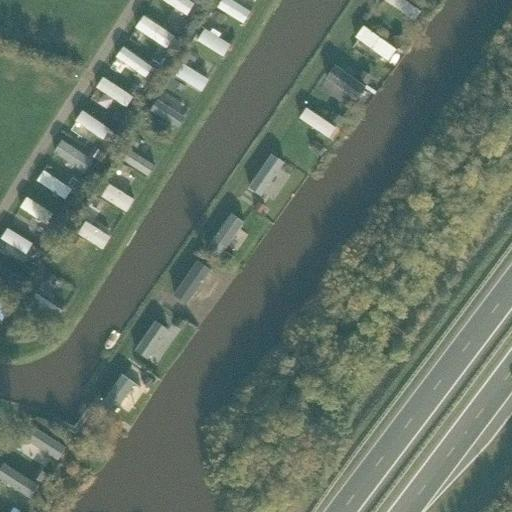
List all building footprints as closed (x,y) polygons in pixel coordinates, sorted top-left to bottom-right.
[(240,0),(228,0),(223,9),(251,25),(259,11),(240,0)] [(389,0),(388,2),(423,21),(429,10),(411,0),(389,0)] [(152,14),(142,28),(173,51),(183,37),(152,14)] [(212,22),(220,27),(224,20),(215,15),(212,22)] [(212,28),(204,41),(230,58),(239,45),(212,28)] [(193,65),(197,58),(190,54),(186,60),(193,65)] [(162,62),(156,58),(151,65),(157,69),(162,62)] [(190,64),(182,78),(210,93),(217,80),(190,64)] [(358,82),(367,88),(372,80),(363,74),(358,82)] [(141,88),(135,85),(130,94),(136,97),(141,88)] [(115,109),(108,120),(118,126),(125,115),(115,109)] [(112,141),(120,128),(89,111),(81,124),(112,141)] [(328,123),(336,128),(342,120),(334,114),(328,123)] [(141,141),(133,136),(128,144),(136,150),(141,141)] [(308,153),(316,159),(323,151),(315,145),(308,153)] [(106,155),(99,151),(93,159),(101,164),(106,155)] [(302,186),(310,174),(281,155),(273,166),(302,186)] [(123,176),(127,169),(120,165),(116,172),(123,176)] [(80,183),(73,179),(68,186),(75,191),(80,183)] [(133,215),(143,201),(118,182),(108,197),(133,215)] [(100,212),(105,205),(97,200),(93,208),(100,212)] [(266,202),(265,211),(273,212),(275,203),(266,202)] [(238,212),(213,249),(227,259),(253,222),(238,212)] [(54,218),(47,228),(54,233),(61,223),(54,218)] [(112,250),(119,235),(91,222),(84,237),(112,250)] [(83,242),(77,239),(72,246),(79,250),(83,242)] [(39,253),(32,249),(26,258),(33,263),(39,253)] [(90,285),(97,271),(69,258),(62,272),(90,285)] [(178,299),(193,309),(220,271),(205,260),(178,299)] [(55,278),(49,274),(44,282),(50,286),(55,278)] [(219,283),(226,288),(231,280),(224,275),(219,283)] [(36,305),(64,323),(72,312),(44,293),(36,305)] [(8,302),(6,311),(15,313),(17,304),(8,302)] [(177,318),(172,324),(179,330),(184,323),(177,318)] [(153,361),(173,329),(162,322),(142,354),(153,361)] [(146,375),(141,383),(148,389),(154,381),(146,375)]
